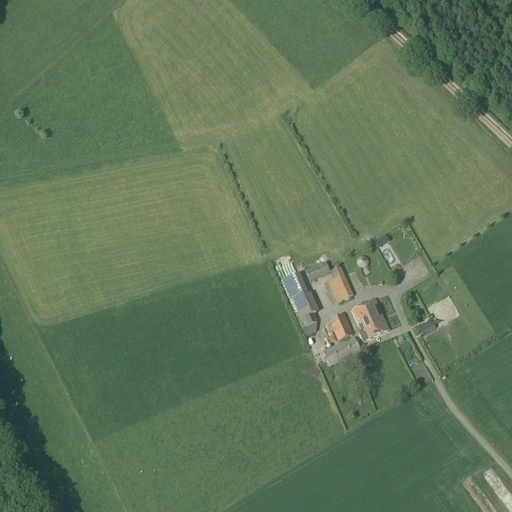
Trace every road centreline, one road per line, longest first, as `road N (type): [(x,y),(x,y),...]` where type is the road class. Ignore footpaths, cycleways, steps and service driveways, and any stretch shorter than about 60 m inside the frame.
road 1 (track): [(345,0),(511,153)]
road 2 (unknown): [(511,486),(464,430),(391,300)]
